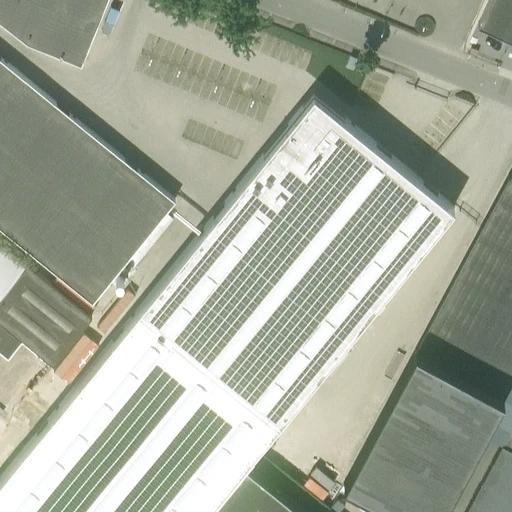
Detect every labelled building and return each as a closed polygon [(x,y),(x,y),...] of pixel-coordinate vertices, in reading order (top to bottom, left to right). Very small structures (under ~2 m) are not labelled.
[(0,0),(0,20),(27,42),(81,63),(106,0),(0,0)] [(511,0),(487,0),(478,22),(511,37),(511,0)] [(0,56),(0,224),(93,300),(175,198),(0,56)] [(314,85),(134,309),(0,474),(0,511),(206,511),(246,463),(279,426),(460,203),(314,85)] [(511,167),(509,174),(344,481),(401,511),(440,511),(491,419),(503,396),(511,379),(511,167)] [(91,315),(0,240),(0,347),(8,354),(22,336),(53,362),(77,333),(91,315)] [(511,511),(511,420),(508,428),(509,428),(463,511),(511,511)] [(206,511),(301,511),(304,510),(246,463),(206,511)]
